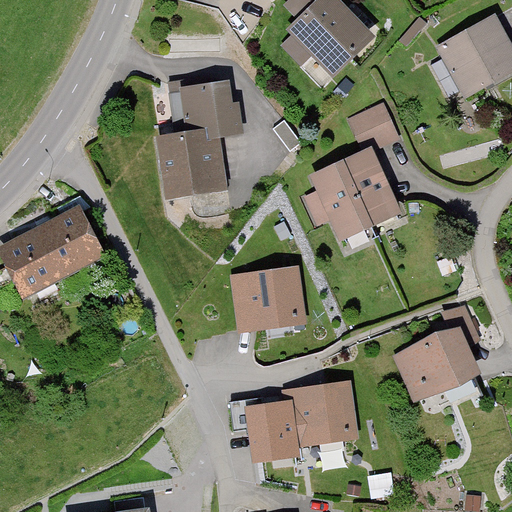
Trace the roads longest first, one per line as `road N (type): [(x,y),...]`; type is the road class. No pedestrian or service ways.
road 1 (residential): [(45,136),(102,205),(193,388)]
road 2 (residential): [(511,176),(485,217),(485,246),(511,326)]
road 3 (tertiary): [(45,136),(117,0)]
